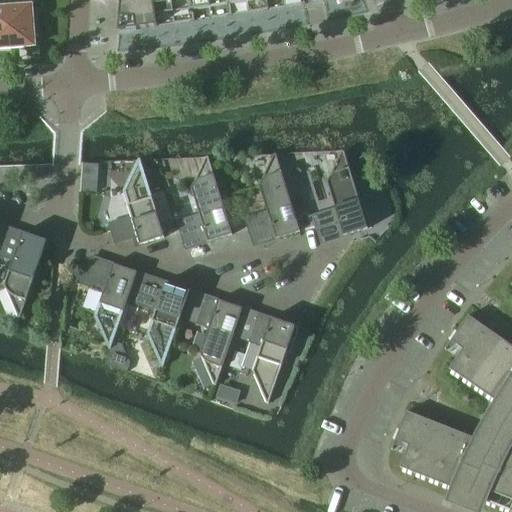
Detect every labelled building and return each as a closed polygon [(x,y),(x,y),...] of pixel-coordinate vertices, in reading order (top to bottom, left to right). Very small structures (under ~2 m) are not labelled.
[(0,50),(10,49),(6,0),(5,0),(6,8),(0,8),(0,50)] [(6,0),(10,49),(34,48),(34,35),(38,35),(37,13),(32,13),(31,0),(6,0)] [(120,0),(118,34),(305,6),(303,0),(322,0),(322,3),(343,0),(120,0)] [(350,236),(367,230),(360,206),(363,205),(360,193),(356,194),(343,152),(341,153),(341,154),(329,180),(328,180),(326,184),(334,209),(296,221),(299,232),(314,227),(319,242),(348,232),(348,233),(349,232),(350,236)] [(299,232),(296,221),(275,155),(273,156),(273,157),(261,183),(260,183),(258,187),(266,212),(243,219),(251,244),(281,235),(281,236),(281,235),(282,239),(299,233),(299,232)] [(214,242),(232,236),(207,158),(205,159),(206,160),(193,186),(191,190),(198,215),(175,222),(183,247),(213,238),(213,239),(213,238),(214,242)] [(121,229),(110,232),(114,246),(137,239),(139,243),(145,241),(145,242),(146,245),(164,239),(159,224),(156,214),(139,161),(137,162),(137,163),(125,189),(122,193),(130,218),(118,221),(121,229)] [(168,210),(156,214),(159,224),(171,220),(168,210)] [(46,242),(29,236),(28,239),(27,239),(27,240),(0,230),(0,258),(12,262),(4,287),(6,292),(6,291),(18,318),(17,319),(19,319),(34,277),(36,278),(36,279),(37,279),(41,268),(40,267),(40,268),(38,267),(46,242)] [(110,351),(136,273),(119,268),(118,271),(118,270),(118,271),(88,261),(80,286),(102,294),(94,318),(96,323),(108,349),(108,350),(110,351)] [(189,292),(172,286),(171,289),(170,289),(139,278),(130,304),(155,313),(147,336),(149,341),(161,367),(160,368),(162,369),(189,292)] [(191,296),(182,321),(208,330),(199,354),(201,359),(202,359),(213,385),(213,386),(215,387),(242,310),(224,304),(223,307),(191,296)] [(276,325),(244,314),(235,339),(260,348),(252,373),(254,377),(266,403),(266,404),(268,405),(282,363),(285,364),(286,365),(290,353),(286,352),(294,328),(277,322),(276,325)] [(511,511),(511,347),(467,317),(444,351),(445,351),(451,343),(462,350),(448,370),(497,404),(488,419),(484,427),(496,434),(489,446),(406,413),(391,451),(392,451),(396,442),(408,447),(399,469),(454,490),(450,501),(470,508),(474,499),(509,511),(511,511)]
